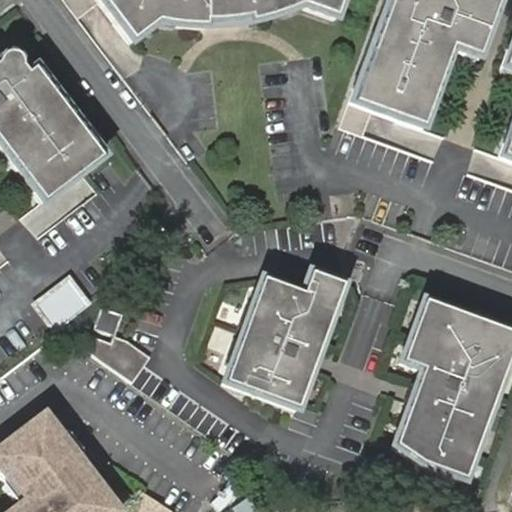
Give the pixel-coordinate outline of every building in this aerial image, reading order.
[(61,0),(77,21),(98,5),(128,45),(158,23),(185,29),(201,31),(201,24),(245,22),(246,27),(256,25),(268,21),(298,9),(333,22),(340,0),(61,0)] [(389,0),(388,0),(350,105),(343,132),(365,139),(369,127),(374,113),(422,132),(451,51),(478,61),(500,0),(499,0),(398,0),(397,3),(389,0)] [(511,43),(502,70),(511,73),(511,125),(500,159),(511,163),(511,43)] [(0,153),(41,206),(82,174),(102,160),(33,69),(25,75),(20,69),(20,63),(17,59),(12,55),(4,55),(0,56),(0,153)] [(258,281),(220,386),(295,412),(340,287),(306,275),(298,296),(258,281)] [(69,280),(34,307),(54,334),(89,307),(69,280)] [(511,345),(511,336),(420,302),(399,361),(420,369),(392,444),(418,469),(462,484),(511,345)] [(93,331),(114,338),(121,317),(101,309),(93,331)] [(90,338),(85,353),(128,386),(148,358),(126,343),(112,338),(110,345),(90,338)] [(46,419),(35,427),(40,432),(50,425),(46,419)] [(106,511),(113,507),(50,425),(40,432),(35,427),(33,423),(0,448),(0,478),(4,484),(6,483),(24,507),(17,511),(106,511)] [(133,511),(168,511),(139,491),(133,500),(133,511)]
